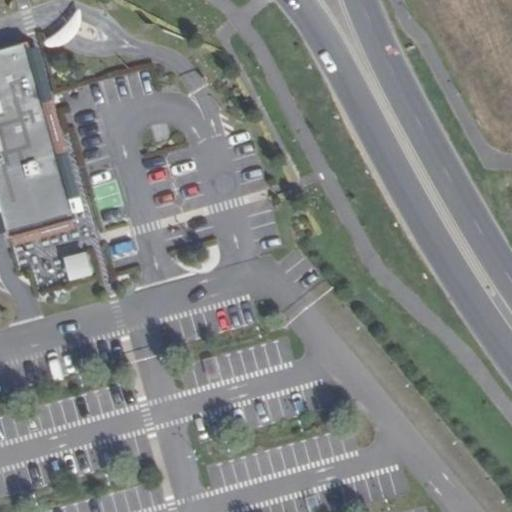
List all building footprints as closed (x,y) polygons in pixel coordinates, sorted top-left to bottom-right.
[(0,43),(0,57),(5,56),(4,51),(24,45),(22,38),(0,43)] [(32,50),(30,43),(24,45),(4,51),(5,56),(0,57),(0,213),(4,212),(9,233),(11,239),(16,238),(75,222),(80,221),(78,214),(32,50)] [(32,50),(78,214),(85,212),(40,48),(32,50)] [(0,227),(2,235),(9,233),(4,212),(0,213),(0,227)] [(75,222),(16,238),(18,246),(77,229),(75,222)] [(91,250),(67,256),(73,279),(97,273),(91,250)] [(40,263),(45,284),(72,276),(66,256),(40,263)]
